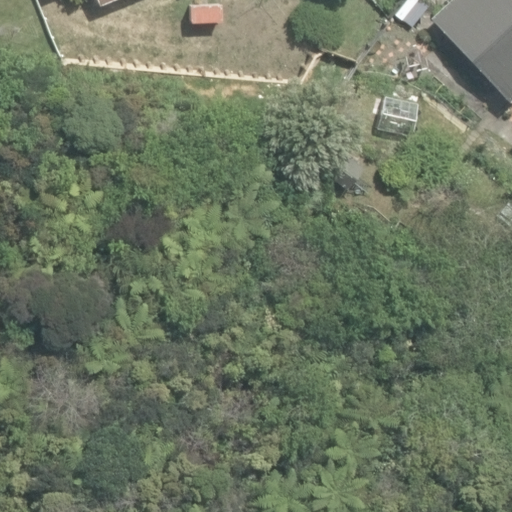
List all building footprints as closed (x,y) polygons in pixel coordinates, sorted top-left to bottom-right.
[(400,0),(393,11),(411,23),(425,4),(419,0),(400,0)] [(511,0),(439,0),(424,13),(503,101),(511,92),(511,0)] [(188,3),(189,16),(217,16),(216,3),(188,3)] [(410,134),(414,101),(379,96),(375,130),(410,134)] [(345,187),(361,163),(335,146),(319,169),(345,187)] [(511,196),(510,195),(493,216),(511,230),(511,196)]
